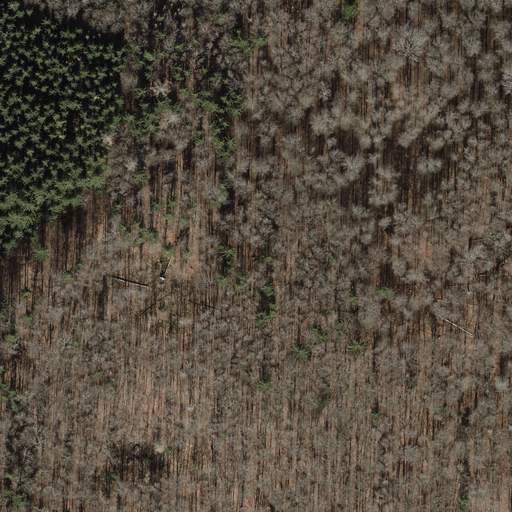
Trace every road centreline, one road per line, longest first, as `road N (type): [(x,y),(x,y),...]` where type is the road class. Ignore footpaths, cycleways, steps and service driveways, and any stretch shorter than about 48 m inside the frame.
road 1 (track): [(298,511),(343,336),(336,289),(293,175),(203,0)]
road 2 (track): [(511,147),(248,0)]
